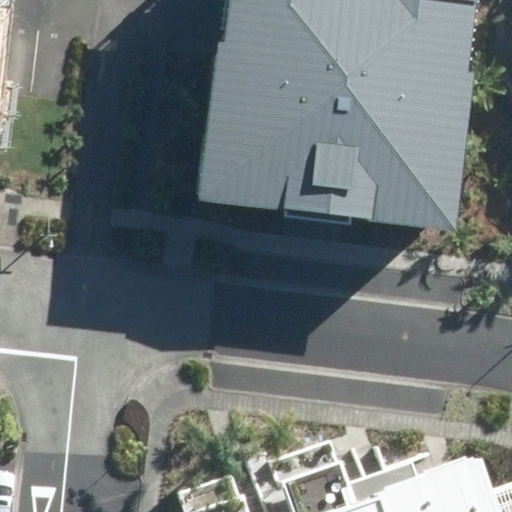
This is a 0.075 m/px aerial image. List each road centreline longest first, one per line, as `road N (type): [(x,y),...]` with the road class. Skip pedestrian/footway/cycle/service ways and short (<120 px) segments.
road 1 (residential): [(511,359),(64,300)]
road 2 (residential): [(57,511),(69,395),(64,300)]
